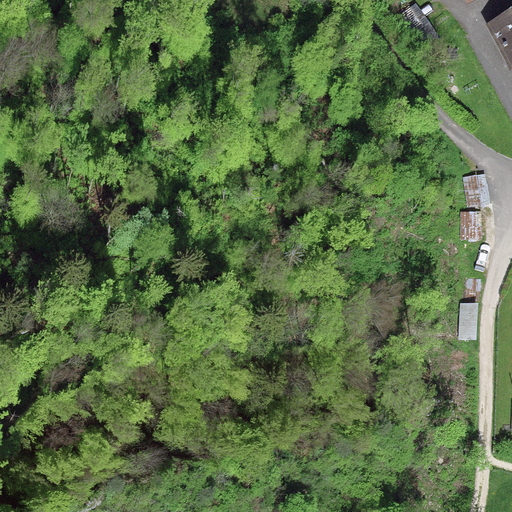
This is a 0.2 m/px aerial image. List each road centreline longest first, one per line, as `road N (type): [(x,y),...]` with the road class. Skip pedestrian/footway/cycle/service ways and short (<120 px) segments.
road 1 (track): [(349,0),(418,95),(511,187)]
road 2 (track): [(511,220),(488,302),(483,464)]
